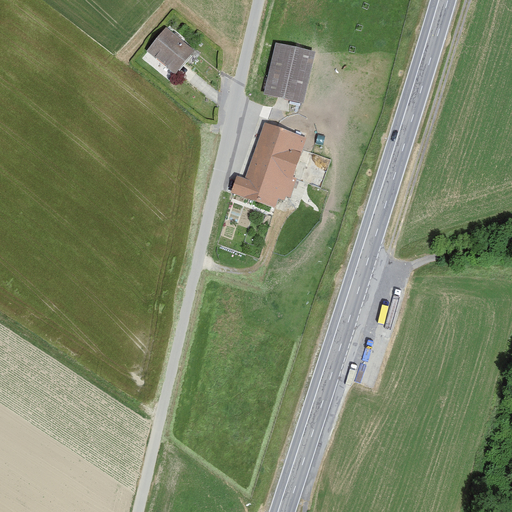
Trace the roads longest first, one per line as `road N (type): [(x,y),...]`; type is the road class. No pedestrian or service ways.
road 1 (primary): [(443,0),(282,511)]
road 2 (unclassified): [(259,0),(138,511)]
road 3 (track): [(468,0),(386,266),(363,262)]
